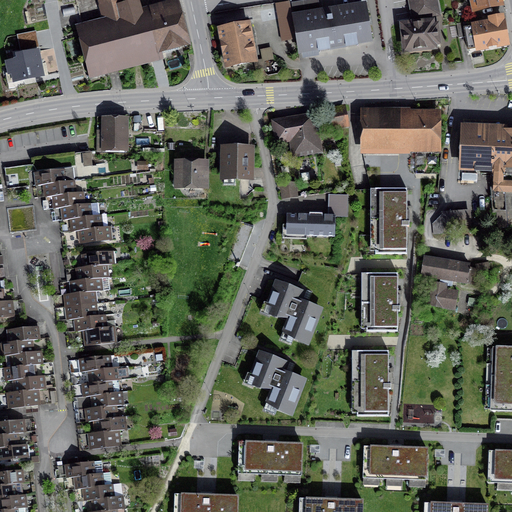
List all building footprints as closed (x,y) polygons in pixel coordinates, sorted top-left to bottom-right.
[(122,0),(99,0),(106,25),(143,15),(139,1),(124,6),(122,0)] [(372,40),(366,1),(319,9),(317,0),(307,0),(292,3),(300,52),(372,40)] [(435,0),(410,0),(416,27),(404,28),(406,50),(440,47),(438,24),(433,25),(432,15),(438,14),(435,0)] [(474,0),(477,10),(500,5),(499,0),(474,0)] [(288,2),(275,4),(280,40),(293,38),(288,2)] [(82,32),(94,78),(188,53),(176,7),(143,15),(106,25),(82,32)] [(471,22),(456,25),(459,38),(466,37),(468,49),(506,43),(502,17),(471,22)] [(250,21),(218,27),(226,66),(257,61),(250,21)] [(43,75),(38,49),(17,53),(18,58),(6,60),(9,72),(12,72),(14,81),(43,75)] [(313,117),(317,134),(347,128),(343,110),(313,117)] [(317,134),(313,117),(274,125),(278,144),(292,141),(295,154),(320,149),(317,134)] [(398,147),(435,147),(435,117),(363,117),(363,165),(398,165),(398,147)] [(126,122),(103,122),(103,154),(126,154),(126,122)] [(491,215),(511,215),(511,135),(463,133),(462,165),(493,167),(491,215)] [(253,151),(223,151),(223,182),(253,182),(253,151)] [(50,157),(46,157),(43,157),(39,158),(36,158),(32,159),(33,164),(29,165),(26,165),(22,165),(19,166),(15,166),(12,167),(9,167),(5,168),(6,182),(13,181),(20,180),(27,179),(34,178),(34,173),(37,173),(41,172),(48,171),(55,171),(63,170),(69,169),(77,168),(75,154),(72,154),(67,155),(64,155),(61,155),(57,156),(53,156),(50,157)] [(208,164),(175,164),(175,190),(208,190),(208,164)] [(81,192),(73,193),(72,181),(64,182),(63,170),(55,171),(48,171),(41,172),(37,173),(37,176),(38,185),(46,184),(46,187),(47,197),(54,196),(55,198),(56,208),(63,207),(64,210),(65,220),(72,219),(73,223),(74,231),(81,230),(81,233),(83,243),(110,240),(108,227),(106,214),(97,216),(96,203),(83,205),(81,192)] [(296,180),(281,182),(283,199),(298,197),(296,180)] [(404,255),(405,191),(373,190),(376,255),(404,255)] [(348,198),(329,198),(329,218),(348,218),(348,198)] [(471,213),(438,215),(439,234),(473,231),(471,213)] [(336,220),(288,218),(287,237),(335,238),(336,220)] [(94,304),(93,292),(100,291),(99,278),(106,277),(104,265),(112,264),(110,252),(84,255),(84,258),(85,267),(78,268),(79,272),(80,280),(72,281),(72,284),(74,294),(66,295),(67,298),(68,307),(68,311),(69,320),(77,319),(77,322),(78,331),(85,330),(86,334),(87,346),(114,343),(112,327),(115,327),(114,320),(104,321),(103,316),(96,317),(94,304)] [(421,279),(440,282),(439,292),(430,291),(427,306),(457,312),(460,294),(448,292),(450,284),(466,287),(470,266),(425,258),(421,279)] [(398,274),(367,274),(367,331),(399,331),(398,274)] [(307,293),(276,283),(265,316),(287,324),(283,336),(312,346),(323,312),(303,305),(307,293)] [(0,319),(12,318),(10,304),(10,301),(6,301),(4,292),(1,292),(1,291),(1,289),(0,289),(0,319)] [(16,379),(17,392),(9,393),(10,408),(37,405),(36,394),(36,390),(43,389),(42,381),(42,376),(34,377),(33,369),(33,365),(41,364),(40,355),(39,351),(31,352),(31,344),(30,340),(37,339),(36,331),(36,326),(10,329),(11,342),(4,343),(5,355),(7,368),(8,380),(16,379)] [(492,409),(511,409),(511,349),(493,350),(492,409)] [(390,351),(357,351),(357,416),(390,416),(390,351)] [(288,364),(259,354),(248,387),(270,394),(265,409),(294,419),(307,382),(285,374),(288,364)] [(94,401),(95,408),(88,409),(88,414),(89,421),(96,420),(97,425),(98,432),(91,433),(91,437),(92,449),(119,446),(117,430),(124,429),(123,417),(116,418),(114,406),(121,405),(120,393),(118,380),(117,368),(110,369),(108,356),(82,359),(82,365),(83,372),(91,371),(91,376),(92,383),(84,384),(85,388),(86,396),(94,396),(94,401)] [(17,437),(16,433),(23,433),(22,423),(22,420),(0,421),(0,460),(26,458),(26,450),(25,445),(17,446),(17,437)] [(240,445),(239,474),(299,475),(299,447),(240,445)] [(362,449),(361,478),(421,479),(422,451),(362,449)] [(511,453),(489,453),(489,481),(511,481),(511,453)] [(95,503),(96,511),(90,511),(114,511),(114,509),(122,508),(120,496),(113,497),(111,485),(110,472),(103,473),(101,460),(67,464),(68,470),(69,477),(76,476),(77,481),(78,489),(85,488),(86,493),(87,500),(94,499),(95,503)] [(0,511),(17,511),(17,508),(24,507),(23,499),(23,495),(15,496),(14,488),(14,484),(22,483),(21,474),(20,470),(0,472),(0,511)] [(175,498),(174,511),(234,511),(234,500),(175,498)] [(302,502),(301,511),(361,511),(361,503),(302,502)]
